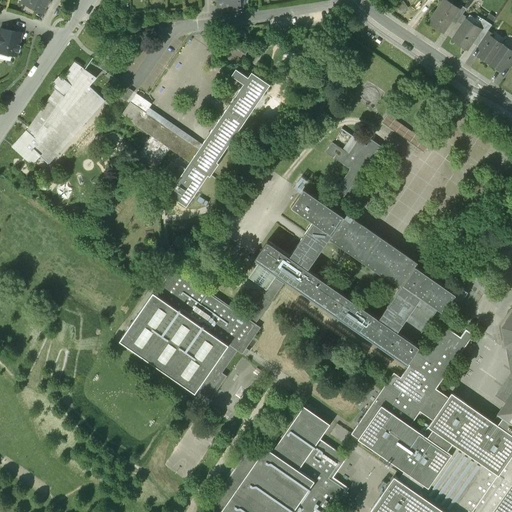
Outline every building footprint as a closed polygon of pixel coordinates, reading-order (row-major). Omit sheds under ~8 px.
[(47,1),(45,0),(21,0),(20,2),(25,4),(36,10),(42,13),(47,1)] [(446,0),(444,0),(430,22),(445,31),(455,17),(460,9),(459,8),(446,0)] [(406,1),(395,7),(399,13),(409,7),(406,1)] [(36,10),(25,4),(22,10),(33,15),(36,10)] [(467,8),(462,5),(459,8),(460,9),(455,17),(459,20),(464,12),(467,8)] [(469,16),(464,12),(459,20),(458,22),(463,25),(467,20),(469,16)] [(492,24),(483,18),(478,27),(481,29),(477,35),(482,39),(489,30),(492,24)] [(478,27),(467,20),(463,25),(454,38),(468,48),(477,35),(481,29),(478,27)] [(20,33),(0,28),(0,51),(15,55),(16,51),(18,52),(20,45),(18,44),(20,33)] [(482,39),(479,44),(484,48),(491,36),(492,37),(495,34),(489,30),(482,39)] [(250,49),(228,35),(225,40),(246,54),(250,49)] [(484,48),(479,54),(502,70),(505,66),(507,63),(511,55),(511,50),(492,37),(491,36),(484,48)] [(85,70),(75,63),(64,78),(61,76),(52,86),(56,90),(29,129),(37,134),(38,135),(36,139),(38,141),(31,149),(39,156),(46,162),(55,151),(57,153),(67,141),(65,140),(83,120),(84,121),(95,110),(93,108),(103,98),(88,85),(91,81),(81,74),(85,70)] [(190,163),(169,193),(187,206),(209,174),(211,176),(220,163),(218,162),(271,84),(253,72),(249,77),(237,68),(233,75),(245,83),(200,149),(190,163)] [(136,93),(129,88),(122,98),(129,103),(136,93)] [(151,104),(136,93),(129,103),(127,106),(143,117),(146,112),(151,104)] [(146,112),(143,117),(127,106),(121,115),(151,136),(152,136),(161,123),(146,112)] [(386,113),(380,121),(422,150),(428,142),(386,113)] [(200,149),(161,123),(152,136),(170,148),(190,163),(200,149)] [(26,132),(13,147),(32,164),(39,156),(31,149),(38,141),(36,139),(38,135),(37,134),(33,138),(26,132)] [(152,136),(151,136),(130,167),(148,180),(170,148),(152,136)] [(367,145),(358,139),(348,153),(332,142),(326,152),(350,168),(328,200),(329,200),(327,203),(335,209),(336,206),(337,206),(346,194),(350,197),(384,148),(371,139),(367,145)] [(327,203),(304,188),(292,206),(313,221),(289,256),(308,269),(329,238),(345,216),(335,209),(327,203)] [(417,262),(346,213),(345,216),(329,238),(400,287),(415,265),(417,262)] [(289,256),(267,241),(255,260),(277,275),(275,278),(283,283),(285,280),(407,364),(418,348),(419,346),(415,343),(379,318),(308,269),(289,256)] [(400,287),(379,318),(415,343),(439,308),(443,311),(443,310),(444,311),(456,293),(455,293),(416,266),(415,265),(400,287)] [(247,319),(174,268),(156,294),(153,292),(120,341),(195,393),(197,391),(210,400),(227,376),(222,373),(237,351),(242,354),(242,353),(246,356),(249,351),(245,349),(260,327),(247,319)] [(275,278),(247,319),(255,324),(283,283),(275,278)] [(122,289),(116,285),(110,294),(116,298),(122,289)] [(0,317),(9,303),(0,297),(0,317)] [(511,316),(505,327),(508,344),(506,346),(507,350),(511,353),(511,358),(511,375),(499,394),(507,400),(511,393),(511,316)] [(511,511),(511,393),(507,400),(494,420),(453,392),(450,397),(437,388),(474,334),(466,328),(460,337),(446,327),(427,355),(418,348),(407,363),(409,364),(401,377),(393,372),(351,434),(404,470),(399,477),(395,474),(371,508),(376,511),(511,511)] [(304,406),(273,451),(266,447),(261,454),(251,446),(209,507),(215,511),(331,511),(348,488),(333,477),(346,457),(320,439),(330,424),(304,406)]
